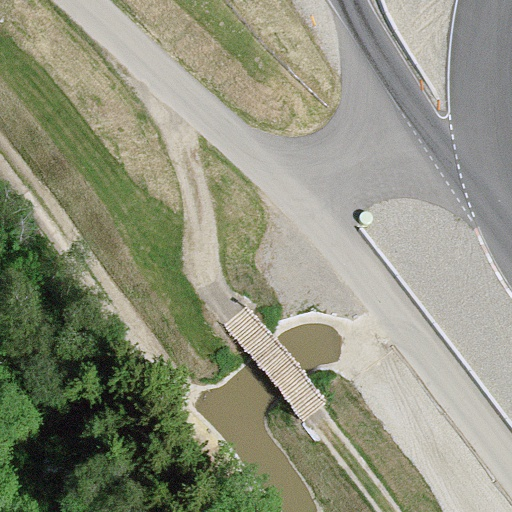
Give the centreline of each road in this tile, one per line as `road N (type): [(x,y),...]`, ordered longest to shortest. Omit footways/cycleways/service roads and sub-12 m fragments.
road 1 (track): [(157,69),(191,164),(202,278),(389,511)]
road 2 (track): [(0,128),(290,511)]
road 3 (track): [(253,153),(511,502)]
road 4 (track): [(358,295),(207,403)]
